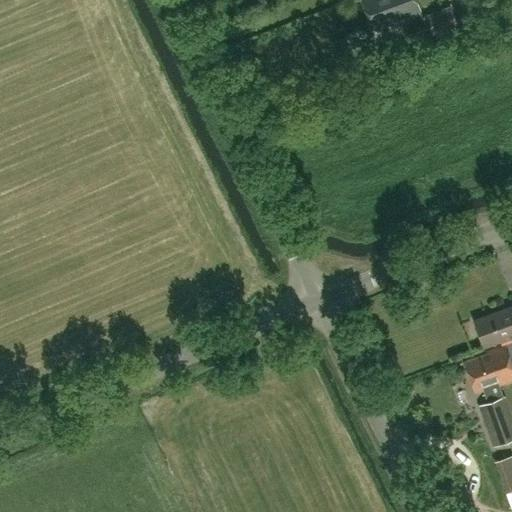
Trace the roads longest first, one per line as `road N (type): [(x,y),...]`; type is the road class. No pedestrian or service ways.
road 1 (unclassified): [(0,433),(318,300)]
road 2 (unclassified): [(318,300),(169,0)]
road 3 (unclassified): [(420,511),(318,300)]
road 4 (unclassified): [(318,300),(511,223)]
